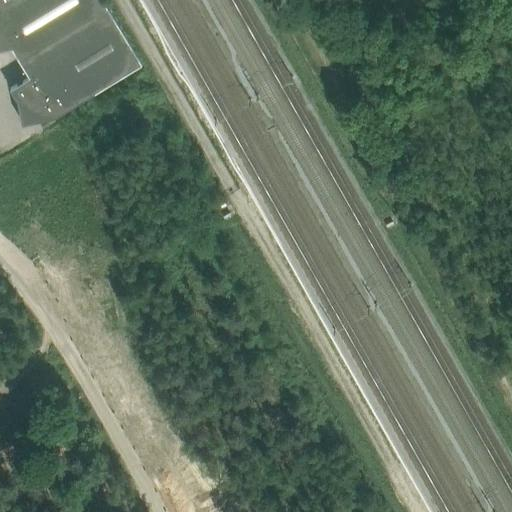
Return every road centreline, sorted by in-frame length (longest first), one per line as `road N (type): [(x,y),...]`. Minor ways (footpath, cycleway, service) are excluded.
road 1 (track): [(420,511),(120,0)]
road 2 (track): [(511,402),(285,0)]
road 3 (unclassified): [(161,511),(54,329),(0,255)]
